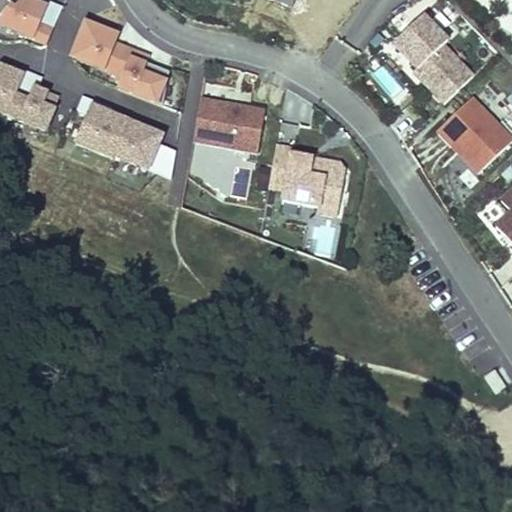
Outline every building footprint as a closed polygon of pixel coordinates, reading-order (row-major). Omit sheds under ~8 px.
[(0,0),(0,24),(12,11),(15,13),(27,0),(26,0),(0,0)] [(12,11),(0,24),(0,32),(38,48),(47,48),(64,9),(51,3),(48,9),(27,0),(15,13),(12,11)] [(270,0),(290,8),(293,0),(270,0)] [(440,105),(473,73),(443,42),(448,37),(423,12),(390,44),(425,80),(420,85),(440,105)] [(121,37),(84,23),(68,63),(121,83),(130,60),(133,51),(118,45),(121,37)] [(168,85),(143,76),(147,66),(130,60),(121,83),(117,94),(159,110),(168,85)] [(369,77),(398,104),(408,92),(380,65),(369,77)] [(0,118),(47,138),(57,113),(45,108),(50,95),(34,88),(28,102),(17,98),(25,78),(0,67),(0,118)] [(511,136),(471,95),(436,130),(476,170),(511,136)] [(264,111),(200,102),(194,148),(257,158),(264,111)] [(148,179),(166,137),(92,107),(75,149),(148,179)] [(293,149),(276,146),(268,193),(280,195),(277,212),(338,221),(345,172),(340,163),(292,157),(293,149)] [(193,155),(190,175),(205,177),(208,157),(193,155)] [(247,197),(252,173),(238,170),(232,194),(247,197)] [(511,188),(496,203),(509,217),(495,229),(511,248),(511,188)]
